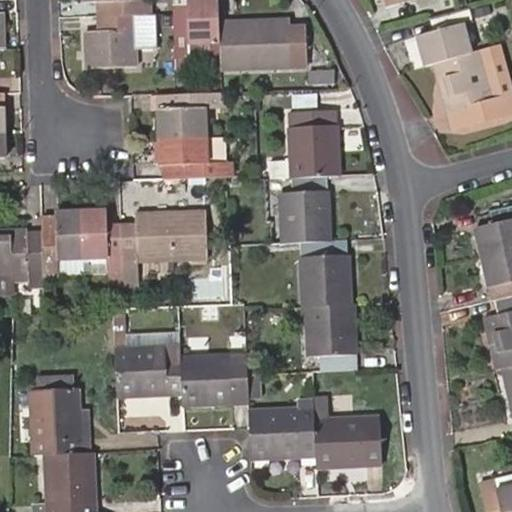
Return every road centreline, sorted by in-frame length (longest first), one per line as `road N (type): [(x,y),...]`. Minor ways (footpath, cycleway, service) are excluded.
road 1 (residential): [(45,89),(134,90),(135,172),(29,175),(27,90)]
road 2 (residential): [(412,175),(432,508)]
road 3 (residential): [(338,0),(381,80),(412,175)]
road 4 (residential): [(432,508),(277,511)]
